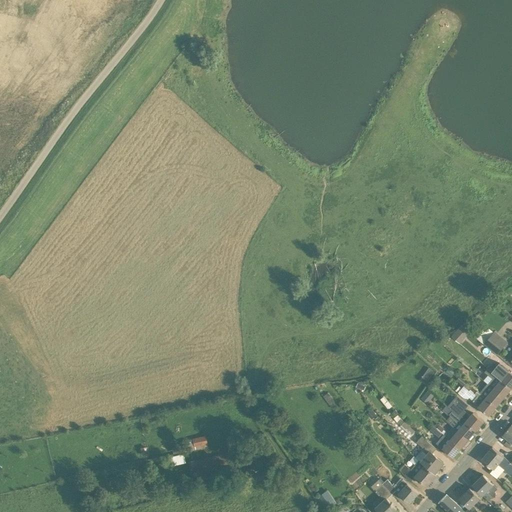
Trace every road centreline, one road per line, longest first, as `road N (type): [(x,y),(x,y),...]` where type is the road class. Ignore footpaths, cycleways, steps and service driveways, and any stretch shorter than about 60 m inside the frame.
road 1 (track): [(0,243),(174,0)]
road 2 (unclassified): [(0,216),(161,0)]
road 3 (track): [(321,511),(244,396)]
road 4 (residential): [(422,511),(511,409)]
